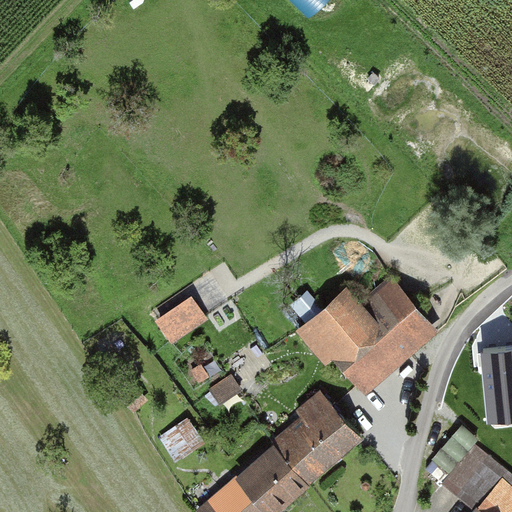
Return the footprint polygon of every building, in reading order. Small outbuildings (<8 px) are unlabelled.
[(301,0),(317,13),(328,0),(301,0)] [(354,281),(299,329),(330,366),(341,356),(371,391),(441,330),(392,273),(366,295),(354,281)] [(157,307),(173,337),(214,315),(198,285),(157,307)] [(215,385),(231,407),(248,395),(232,373),(215,385)] [(305,419),(201,511),(289,511),(370,440),(324,388),(298,411),(305,419)] [(174,450),(197,440),(188,420),(166,430),(174,450)] [(511,511),(511,482),(474,451),(449,482),(481,509),(478,511),(511,511)]
